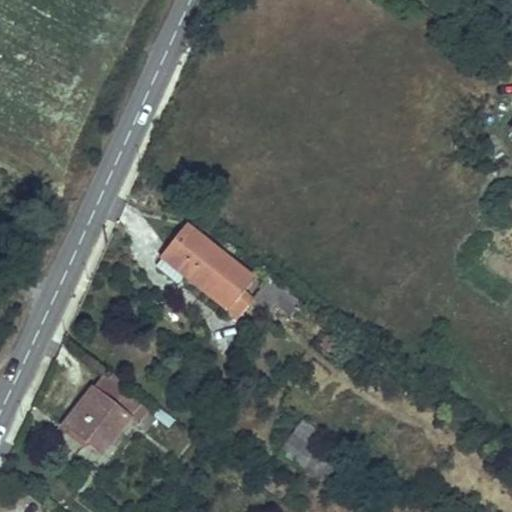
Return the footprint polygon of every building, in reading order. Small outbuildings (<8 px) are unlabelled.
[(184,222),(160,253),(186,273),(239,313),(246,303),(237,288),(250,272),(184,222)] [(186,273),(160,253),(152,264),(177,284),(186,273)] [(286,317),(296,304),(268,280),(248,302),(264,317),(272,306),(286,317)] [(329,336),(322,344),(344,362),(351,354),(329,336)] [(99,375),(61,421),(84,440),(88,434),(102,446),(127,416),(134,422),(143,411),(99,375)] [(143,411),(134,422),(142,428),(150,418),(143,411)] [(304,422),(281,452),(324,485),(337,470),(317,454),(328,441),(304,422)]
